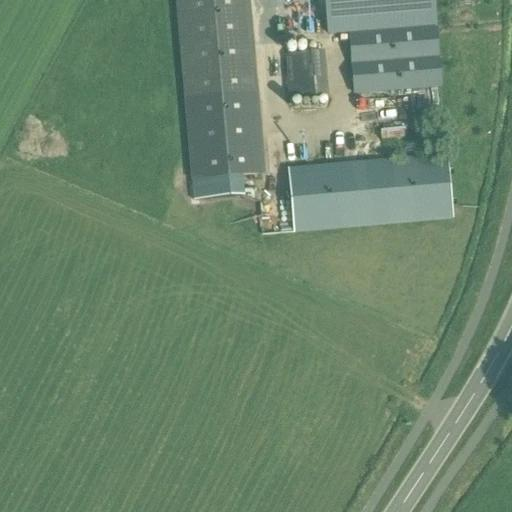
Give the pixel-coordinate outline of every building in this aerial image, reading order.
[(176,0),(191,181),(263,175),(248,0),(176,0)] [(307,0),(274,0),(277,44),(310,42),(307,0)] [(437,27),(435,0),(324,0),(327,36),(348,34),(437,27)] [(353,94),(442,87),(437,27),(348,34),(353,94)] [(320,56),(284,58),(286,102),(322,100),(320,56)] [(452,218),(446,155),(287,170),(293,232),(452,218)]
